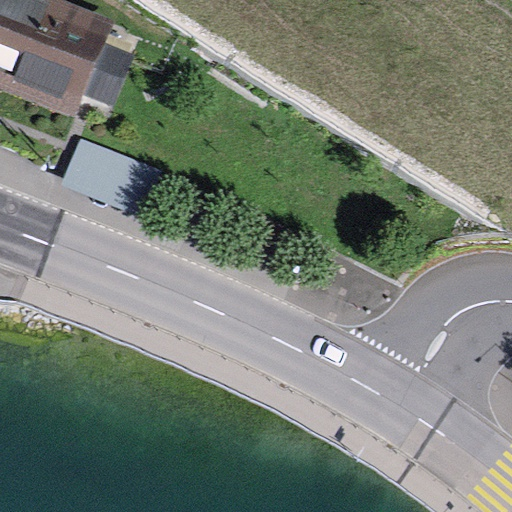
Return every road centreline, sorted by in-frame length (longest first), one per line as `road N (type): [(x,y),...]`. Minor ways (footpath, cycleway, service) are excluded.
road 1 (primary): [(400,405),(264,332),(0,224)]
road 2 (residential): [(400,405),(465,309),(511,301)]
road 3 (primary): [(511,488),(400,405)]
